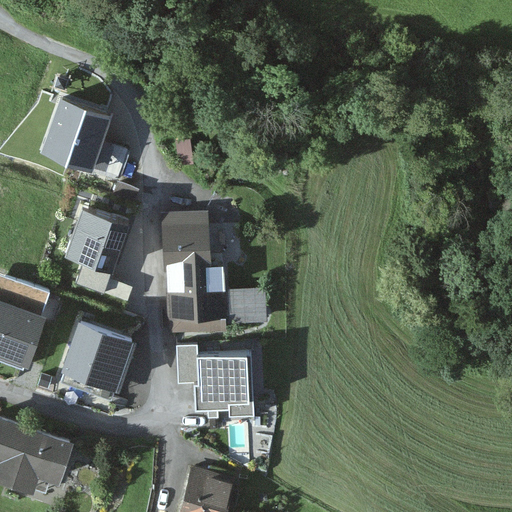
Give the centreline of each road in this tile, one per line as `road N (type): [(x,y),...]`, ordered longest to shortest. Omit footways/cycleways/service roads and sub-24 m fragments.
road 1 (residential): [(0,22),(109,71),(132,97),(150,170),(161,409),(146,425),(108,426),(0,391)]
road 2 (track): [(132,97),(217,137),(259,169),(343,275),(435,364),(511,392)]
